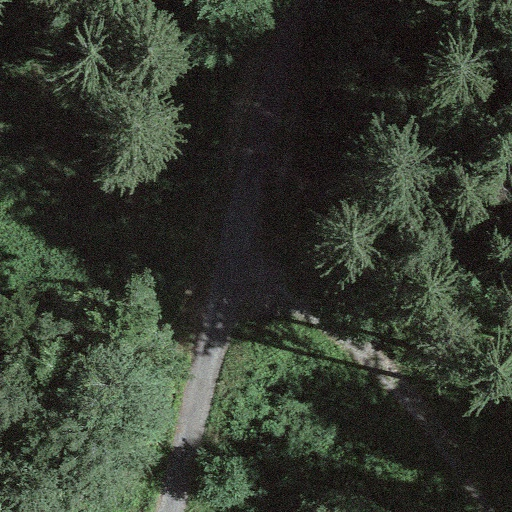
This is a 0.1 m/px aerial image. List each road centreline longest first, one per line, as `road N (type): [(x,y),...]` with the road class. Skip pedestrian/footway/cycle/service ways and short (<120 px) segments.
road 1 (track): [(175,511),(231,339),(318,0)]
road 2 (track): [(378,383),(250,443),(194,452)]
